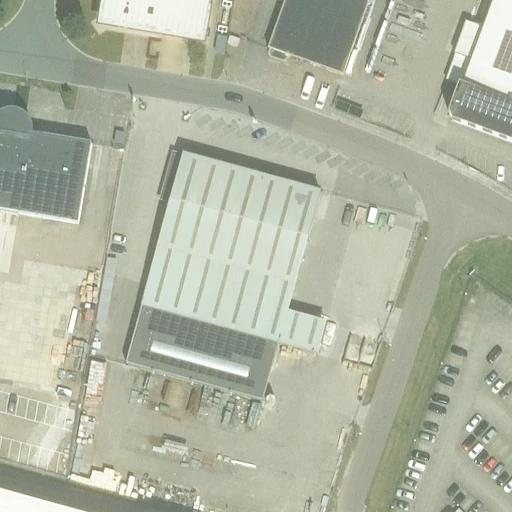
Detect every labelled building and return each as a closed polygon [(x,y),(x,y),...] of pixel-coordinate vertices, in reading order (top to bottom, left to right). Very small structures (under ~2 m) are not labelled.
[(202,42),(209,0),(105,0),(102,24),(202,42)] [(343,76),(370,0),(285,0),(268,50),(271,51),(269,55),(271,58),(283,63),(286,61),(288,57),(343,76)] [(448,76),(461,81),(449,115),(452,123),(511,144),(511,0),(495,0),(475,57),(457,50),(448,76)] [(92,145),(32,134),(24,124),(4,120),(0,122),(0,211),(78,225),(92,145)] [(242,172),(241,174),(186,159),(174,156),(162,199),(171,202),(158,250),(142,308),(126,366),(263,403),(279,345),(287,314),(295,287),(320,193),(242,172)] [(58,511),(0,495),(0,511),(58,511)]
